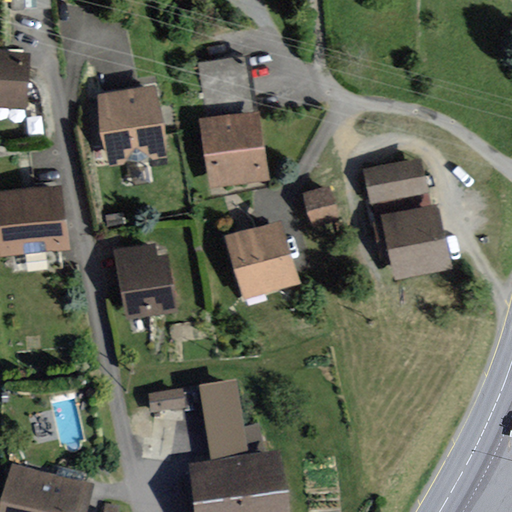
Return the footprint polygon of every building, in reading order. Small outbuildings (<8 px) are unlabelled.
[(204,96),(252,89),(246,50),(198,57),(204,96)] [(0,103),(21,105),(26,55),(0,52),(0,103)] [(162,153),(152,89),(103,96),(113,160),(162,153)] [(265,175),(255,113),(205,121),(215,183),(265,175)] [(426,193),(419,160),(369,171),(374,194),(381,192),(383,202),(426,193)] [(65,244),(59,187),(0,193),(0,217),(4,251),(65,244)] [(336,217),(328,188),(306,194),(314,223),(336,217)] [(448,266),(436,207),(384,217),(385,222),(377,224),(383,253),(393,252),(397,276),(448,266)] [(296,280),(281,224),(230,237),(245,293),(296,280)] [(155,258),(153,244),(118,249),(128,312),(174,306),(167,256),(155,258)] [(461,273),(428,277),(431,306),(464,302),(461,273)] [(152,390),(154,410),(190,406),(188,386),(152,390)] [(280,511),(275,463),(246,467),(237,390),(204,394),(214,467),(191,470),(196,511),(280,511)] [(83,511),(88,491),(16,473),(5,511),(83,511)]
